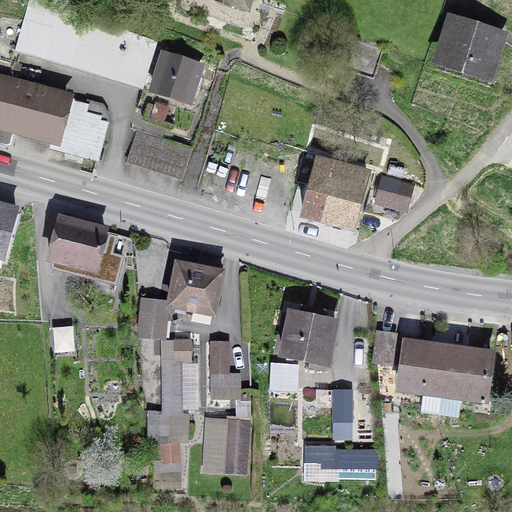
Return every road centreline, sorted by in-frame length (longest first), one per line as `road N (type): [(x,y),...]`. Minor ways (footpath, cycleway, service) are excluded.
road 1 (primary): [(511,298),(358,269),(0,166)]
road 2 (track): [(121,0),(239,50)]
